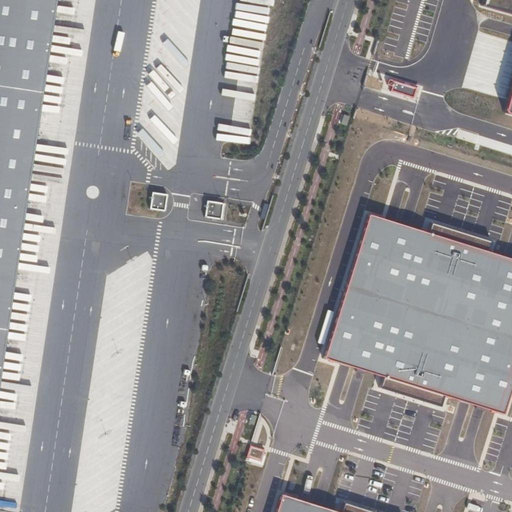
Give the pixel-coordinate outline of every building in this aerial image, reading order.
[(0,0),(0,367),(52,0),(0,0)] [(511,61),(497,113),(511,117),(511,0),(481,0),(479,7),(511,16),(511,61)] [(153,100),(176,101),(178,67),(155,66),(153,100)] [(386,85),(391,86),(389,91),(413,98),(416,87),(387,79),(386,85)] [(150,192),(148,211),(165,213),(167,195),(150,192)] [(224,203),(206,201),(203,218),(222,220),(224,203)] [(453,221),(456,209),(450,207),(447,219),(453,221)] [(429,234),(366,214),(322,356),(385,376),(381,388),(440,407),(444,396),(500,413),(511,374),(511,260),(486,252),(489,242),(432,224),(429,234)] [(250,445),(246,457),(261,461),(265,450),(250,445)] [(340,511),(335,511),(281,495),(275,511),(371,511),(344,503),(340,511)]
